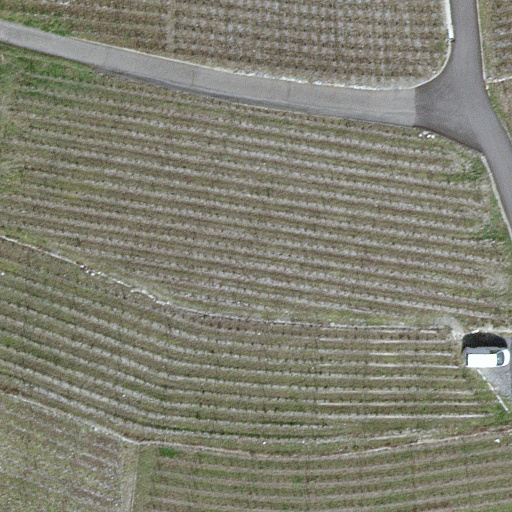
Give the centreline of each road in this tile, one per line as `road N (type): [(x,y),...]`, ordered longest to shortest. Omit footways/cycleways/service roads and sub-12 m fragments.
road 1 (track): [(0,30),(301,97),(428,114),(480,111)]
road 2 (unclassified): [(460,0),(478,105),(511,191)]
